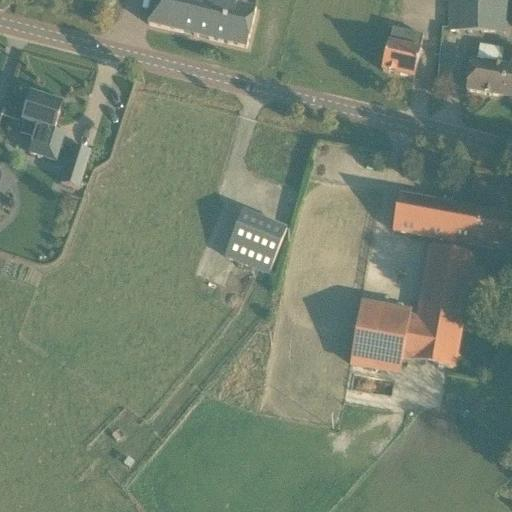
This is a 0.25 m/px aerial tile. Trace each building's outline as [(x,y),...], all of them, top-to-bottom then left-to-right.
[(153,0),(147,27),(246,51),(256,12),(237,8),(238,1),(233,0),(187,0),(187,3),(173,0),(153,0)] [(446,0),(446,33),(505,35),(506,0),(446,0)] [(381,73),(414,81),(424,39),(391,31),(381,73)] [(511,52),(501,50),(499,66),(471,62),(469,74),(466,94),(511,101),(511,52)] [(31,140),(27,156),(54,165),(63,138),(53,135),(62,108),(32,98),(19,137),(31,140)] [(72,149),(61,186),(78,192),(90,155),(89,155),(72,149)] [(392,234),(511,255),(511,217),(399,197),(392,234)] [(223,261),(268,279),(287,233),(242,215),(223,261)] [(418,324),(409,322),(410,317),(360,308),(350,367),(399,376),(402,362),(451,371),(472,256),(432,249),(418,324)]
